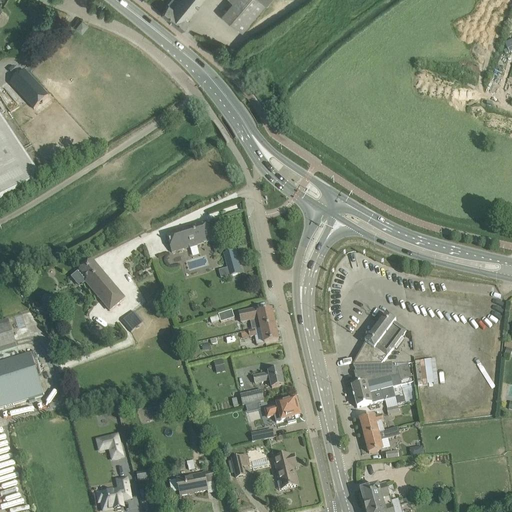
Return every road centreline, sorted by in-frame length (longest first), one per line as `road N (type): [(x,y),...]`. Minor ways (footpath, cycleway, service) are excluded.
road 1 (unclassified): [(0,223),(199,96)]
road 2 (primary): [(248,133),(205,73),(117,0)]
road 3 (primary): [(339,218),(422,259),(511,280)]
road 4 (primary): [(511,261),(403,231),(341,196)]
road 5 (unclassified): [(70,6),(147,45),(199,96)]
road 6 (residential): [(312,426),(272,279)]
road 7 (secondary): [(304,334),(312,271),(339,218)]
